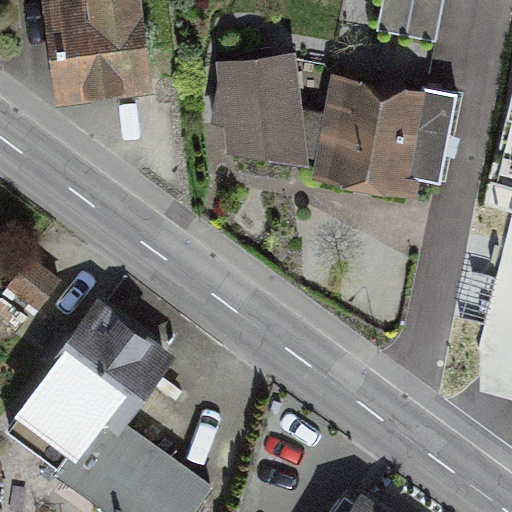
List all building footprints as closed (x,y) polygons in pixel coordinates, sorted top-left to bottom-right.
[(58,93),(140,83),(128,0),(90,0),(92,10),(48,16),(58,93)] [(430,39),(437,0),(353,0),(349,24),(430,39)] [(297,152),(322,157),(329,118),(292,111),(286,57),(218,64),(228,148),(298,161),(297,152)] [(406,176),(435,182),(451,94),(419,88),(415,103),(335,86),(329,118),(322,157),(321,165),(405,181),(406,176)] [(6,286),(33,307),(54,280),(27,259),(6,286)] [(108,511),(187,511),(205,487),(112,420),(158,358),(93,309),(69,342),(59,334),(42,357),(52,365),(45,374),(44,373),(4,427),(57,468),(54,472),(108,511)] [(366,511),(356,505),(351,511),(336,500),(327,511),(366,511)]
